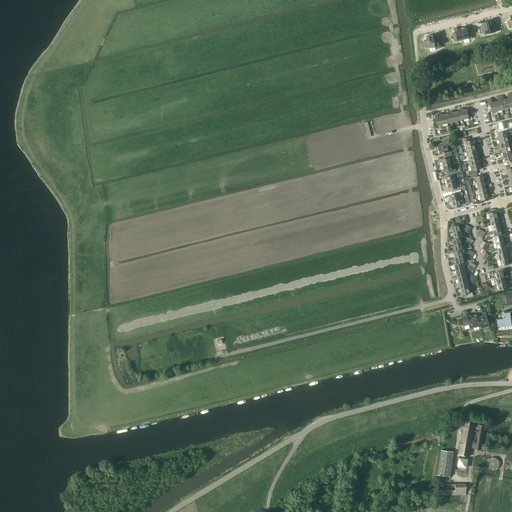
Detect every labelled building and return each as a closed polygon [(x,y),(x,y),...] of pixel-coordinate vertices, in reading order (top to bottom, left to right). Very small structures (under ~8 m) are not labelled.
[(493,20),(487,21),(490,33),(496,32),(496,30),(499,30),(497,23),(494,24),(493,20)] [(482,26),(479,27),(481,33),(484,33),(484,35),(490,33),(487,21),(481,23),(482,26)] [(466,27),(460,28),(463,40),(472,37),(470,31),(468,31),(466,27)] [(456,33),(453,34),(454,41),(457,40),(458,41),(463,40),(460,28),(458,29),(458,28),(454,28),(456,33)] [(439,34),(433,35),(436,47),(442,45),(441,43),(444,43),(442,36),(439,37),(439,34)] [(428,40),(425,41),(427,48),(430,47),(430,48),(436,47),(433,35),(427,37),(428,40)] [(501,95),(499,96),(502,111),(503,110),(503,109),(507,108),(505,99),(502,100),(501,95)] [(492,112),(497,111),(495,102),(492,102),(491,98),(488,99),(492,113),(493,113),(492,112)] [(463,108),(460,109),(463,119),(468,118),(466,109),(463,109),(463,108)] [(464,142),(465,146),(475,144),(475,142),(474,143),(473,139),(470,140),(469,137),(462,139),(463,143),(464,142)] [(444,153),(444,156),(452,154),(451,151),(448,151),(447,148),(450,147),(449,141),(437,144),(439,154),(444,153)] [(454,161),(452,154),(444,156),(445,158),(441,159),(442,164),(454,161)] [(509,161),(510,165),(511,163),(511,154),(502,158),(502,159),(503,159),(504,163),(509,161)] [(456,172),(454,161),(442,164),(443,169),(442,169),(442,172),(448,171),(449,173),(456,172)] [(470,174),(471,177),(475,177),(478,176),(477,173),(476,170),(481,168),(480,165),(481,165),(481,163),(470,166),(471,170),(469,171),(470,174)] [(455,178),(458,177),(458,176),(462,175),(461,170),(456,172),(449,173),(449,176),(445,177),(447,184),(455,181),(455,178)] [(456,185),(455,181),(447,184),(448,189),(452,188),(453,191),(461,189),(466,188),(465,185),(464,185),(461,185),(460,184),(456,185)] [(461,192),(461,189),(453,191),(454,194),(450,195),(451,201),(460,199),(459,196),(462,195),(462,192),(461,192)] [(461,205),(460,199),(451,201),(453,207),(461,205)] [(488,213),(489,219),(497,217),(496,211),(488,213)] [(451,226),(452,232),(460,230),(459,224),(451,226)] [(452,232),(454,238),(460,237),(462,237),(460,230),(452,232)] [(461,250),(463,249),(462,243),(453,245),(454,251),(455,251),(461,250)] [(507,258),(506,252),(498,254),(496,255),(497,260),(500,260),(507,258)] [(463,259),(462,255),(454,257),(456,263),(456,264),(462,262),(467,261),(466,258),(463,259)] [(509,264),(507,258),(500,260),(501,266),(509,264)] [(455,270),(457,276),(465,274),(464,268),(455,270)] [(494,272),(496,279),(504,277),(502,270),(494,272)] [(457,276),(458,282),(467,280),(465,274),(457,276)] [(504,277),(496,279),(493,279),(494,285),(497,284),(505,282),(504,277)] [(468,286),(468,284),(470,281),(468,280),(467,280),(458,282),(460,288),(468,286)] [(469,286),(468,286),(460,288),(461,295),(462,294),(463,297),(467,296),(466,294),(472,292),(471,288),(470,289),(469,286)] [(498,319),(497,319),(498,326),(498,325),(501,325),(505,325),(505,326),(511,325),(511,323),(511,321),(511,318),(511,311),(503,312),(504,318),(502,319),(501,319),(498,319)] [(483,317),(477,319),(479,326),(479,328),(489,326),(486,313),(482,314),(483,317)] [(466,316),(462,317),(464,325),(463,325),(464,330),(469,328),(479,326),(477,319),(477,316),(471,318),(470,315),(466,316)] [(458,455),(468,456),(470,447),(474,448),(480,449),(484,425),(478,424),(477,427),(474,426),(475,420),(465,418),(458,455)] [(441,450),(437,475),(450,477),(453,452),(441,450)] [(459,456),(457,465),(466,468),(469,458),(459,456)] [(488,467),(499,467),(499,457),(488,457),(488,467)] [(438,495),(466,495),(465,483),(438,484),(438,495)]
